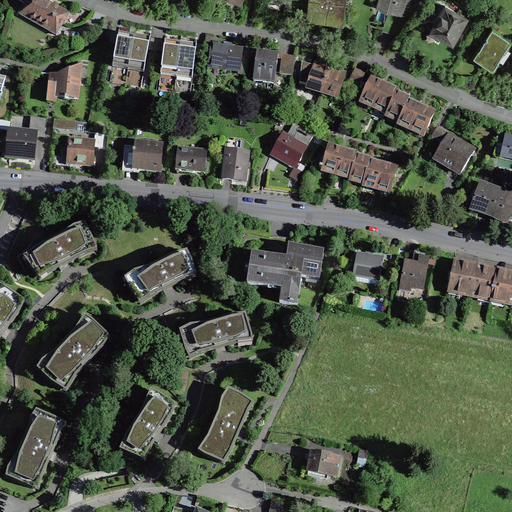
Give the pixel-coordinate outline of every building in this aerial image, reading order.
[(27,0),(19,14),(56,35),(69,13),(55,5),(45,0),(27,0)] [(344,0),(307,0),(305,20),(314,21),(342,24),(344,0)] [(378,0),(377,3),(380,4),(389,7),(388,10),(400,13),(402,7),(404,8),(406,0),(378,0)] [(465,21),(468,23),(472,16),(464,12),(462,15),(445,5),(432,29),(438,32),(444,35),(443,38),(452,43),(465,21)] [(511,41),(492,29),(474,55),(478,58),(493,68),(511,41)] [(118,35),(113,64),(129,67),(134,38),(129,37),(118,35)] [(129,67),(144,70),(150,41),(138,39),(134,38),(129,67)] [(165,43),(161,72),(177,74),(180,45),(176,45),(165,43)] [(221,69),(239,71),(238,74),(246,75),(248,57),(241,56),(242,49),(231,48),(232,44),(228,43),(224,43),(224,47),(212,45),(209,66),(221,68),(221,69)] [(177,74),(193,76),(196,47),(184,46),(180,45),(177,74)] [(257,51),(253,81),(275,83),(278,54),(262,52),(257,51)] [(281,59),(279,74),(293,76),(295,60),(281,59)] [(58,72),(49,73),(46,100),(57,100),(57,95),(79,97),(82,62),(58,72)] [(299,83),(323,90),(330,69),(318,65),(314,64),(314,65),(302,62),(299,83)] [(338,71),(330,69),(323,90),(339,95),(346,74),(338,71)] [(350,84),(358,88),(364,75),(355,70),(350,84)] [(371,77),(362,99),(388,110),(397,92),(398,89),(377,80),(371,77)] [(409,100),(410,98),(400,93),(397,92),(388,110),(387,113),(400,119),(409,100)] [(425,133),(435,112),(415,103),(409,100),(400,119),(399,121),(402,123),(402,122),(422,131),(421,132),(425,133)] [(0,129),(9,131),(6,158),(14,159),(34,160),(37,134),(44,134),(46,119),(31,117),(29,132),(9,130),(11,122),(10,122),(0,120),(0,129)] [(76,130),(77,122),(54,120),(53,128),(76,130)] [(293,140),(283,134),(273,152),(283,157),(297,165),(314,135),(294,123),(290,131),(296,134),(293,140)] [(458,141),(437,128),(433,136),(444,143),(434,158),(460,174),(475,151),(465,145),(464,146),(458,142),(457,142),(458,141)] [(108,136),(100,134),(99,149),(107,150),(108,136)] [(511,136),(505,135),(504,144),(497,142),(495,156),(501,157),(501,158),(511,159),(511,136)] [(92,167),(93,167),(93,166),(95,141),(69,138),(66,164),(72,164),(92,166),(92,167)] [(241,140),(228,139),(223,179),(228,180),(245,182),(249,152),(240,151),(241,140)] [(160,173),(163,145),(135,143),(135,151),(133,151),(133,153),(124,152),(122,172),(139,173),(139,171),(142,171),(160,173)] [(350,175),(351,175),(357,154),(357,153),(329,145),(323,167),(320,166),(319,169),(322,169),(323,168),(331,170),(350,175)] [(205,173),(207,150),(178,147),(176,168),(177,169),(182,171),(185,171),(192,172),(194,171),(204,172),(204,173),(205,173)] [(354,178),(364,180),(370,160),(370,158),(357,154),(351,175),(350,177),(354,178)] [(398,167),(370,160),(364,180),(363,182),(369,184),(391,190),(398,167)] [(472,210),(485,215),(495,188),(480,183),(470,209),(472,210)] [(511,194),(495,188),(485,215),(490,216),(511,224),(511,194)] [(49,269),(50,272),(64,265),(87,254),(85,250),(95,245),(87,227),(76,232),(73,227),(62,236),(31,252),(35,259),(27,263),(37,276),(49,269)] [(297,305),(302,277),(306,278),(307,274),(319,276),(318,279),(319,280),(324,252),(295,247),(289,246),(287,259),(252,254),(247,284),(268,287),(269,283),(282,285),(280,303),(297,305)] [(370,253),(369,256),(357,254),(353,277),(353,281),(378,285),(379,281),(380,282),(382,271),(383,272),(383,269),(382,269),(384,259),(373,257),(374,254),(372,254),(370,253)] [(146,296),(148,299),(167,289),(184,281),(182,277),(195,270),(192,261),(189,255),(181,259),(179,254),(148,268),(134,272),(137,278),(127,284),(131,292),(137,300),(146,296)] [(423,289),(429,257),(419,255),(416,255),(415,259),(414,259),(413,264),(405,262),(401,285),(423,289)] [(491,300),(491,301),(498,271),(477,267),(455,262),(448,292),(449,292),(450,291),(462,294),(462,295),(479,298),(479,297),(491,300)] [(511,274),(498,271),(491,301),(492,301),(492,300),(504,303),(504,304),(511,305),(511,274)] [(0,339),(5,332),(19,312),(16,309),(22,300),(7,289),(0,298),(0,297),(0,339)] [(197,348),(199,355),(221,348),(237,343),(237,340),(252,336),(247,321),(240,323),(238,315),(232,316),(204,324),(190,326),(192,330),(180,334),(187,351),(197,348)] [(71,384),(76,376),(88,364),(104,347),(101,343),(108,336),(92,321),(85,328),(80,323),(55,352),(42,361),(47,366),(40,373),(51,383),(60,388),(68,380),(71,384)] [(209,445),(204,456),(222,463),(226,453),(230,454),(240,433),(249,411),(246,410),(250,401),(232,391),(228,402),(222,399),(218,412),(204,443),(209,445)] [(147,448),(150,449),(158,437),(172,416),(168,413),(174,404),(158,393),(152,403),(147,399),(141,412),(123,442),(130,446),(125,453),(140,459),(147,448)] [(38,477),(42,478),(52,455),(61,433),(56,430),(60,421),(40,412),(36,422),(30,419),(28,427),(16,455),(8,468),(14,471),(10,479),(33,489),(38,477)] [(303,467),(301,476),(317,479),(318,474),(336,477),(340,458),(311,452),(308,467),(308,468),(303,467)] [(285,511),(287,504),(272,501),(270,511),(285,511)]
